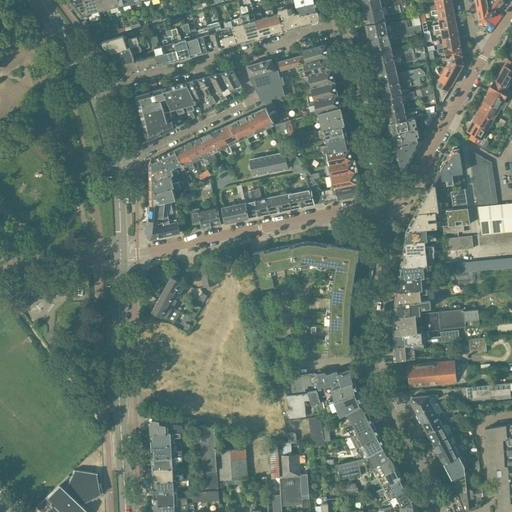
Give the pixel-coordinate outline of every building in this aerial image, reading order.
[(89,16),(85,0),(69,0),(68,2),(72,5),(82,18),(89,16)] [(90,16),(89,13),(99,11),(96,0),(85,0),(89,16),(90,16)] [(110,8),(107,0),(96,0),(99,11),(110,8)] [(120,6),(120,5),(118,0),(107,0),(110,8),(120,6)] [(300,12),(301,15),(318,10),(316,0),(315,0),(314,0),(296,5),(291,7),(293,13),(295,12),(296,13),(300,12)] [(363,5),(364,11),(401,2),(405,1),(404,0),(382,0),(383,1),(380,1),(380,0),(360,0),(362,5),(363,5)] [(451,0),(435,0),(436,4),(430,5),(431,11),(453,6),(451,0)] [(476,0),(480,18),(488,20),(496,9),(503,0),(476,0)] [(365,18),(366,23),(384,19),(383,13),(385,13),(386,14),(403,10),(402,9),(407,8),(405,1),(401,2),(364,11),(366,18),(365,18)] [(438,14),(439,19),(455,16),(453,6),(431,11),(432,15),(438,14)] [(293,28),(304,25),(301,15),(300,12),(296,13),(295,12),(293,13),(291,7),(287,8),(289,14),(293,28)] [(284,31),(293,28),(289,14),(287,8),(278,10),(279,12),(284,31)] [(266,11),(267,16),(272,34),(284,31),(279,12),(274,14),(272,9),(266,11)] [(320,18),(318,10),(301,15),(304,25),(318,21),(320,18)] [(261,37),(272,34),(267,16),(262,17),(261,12),(254,14),(255,19),(261,37)] [(243,17),(249,40),(261,37),(255,19),(254,14),(250,15),(249,13),(242,15),(243,17)] [(231,20),(233,25),(238,43),(249,40),(243,17),(242,15),(240,16),(240,17),(231,20)] [(456,26),(455,16),(439,19),(440,23),(433,25),(434,30),(456,26)] [(386,19),(384,19),(366,23),(369,36),(408,27),(407,19),(389,23),(390,25),(387,25),(386,19)] [(226,27),(221,28),(226,46),(238,43),(233,25),(231,20),(224,22),(226,27)] [(215,49),(226,46),(221,28),(219,21),(207,24),(208,27),(215,49)] [(408,27),(410,35),(416,33),(416,32),(421,31),(420,24),(414,26),(408,27)] [(191,56),(203,53),(199,37),(191,39),(190,37),(192,36),(189,25),(183,26),(186,39),(191,56)] [(442,33),(443,38),(458,35),(456,26),(434,30),(435,34),(442,33)] [(197,30),(199,37),(203,53),(215,49),(208,27),(197,30)] [(410,35),(408,27),(369,36),(372,48),(391,44),(390,38),(393,37),(393,39),(410,35)] [(173,36),(174,41),(180,59),(191,56),(186,39),(182,40),(180,34),(173,36)] [(130,47),(140,44),(137,36),(128,38),(129,41),(127,42),(123,35),(102,41),(110,53),(130,47)] [(152,40),(156,54),(159,65),(170,62),(164,44),(162,38),(162,37),(158,39),(157,35),(151,36),(152,40)] [(162,38),(164,44),(170,62),(180,59),(174,41),(173,36),(173,35),(167,37),(167,36),(165,36),(164,35),(162,35),(162,37),(162,38)] [(460,45),(460,44),(458,35),(443,38),(443,43),(437,44),(438,49),(460,45)] [(130,47),(110,53),(118,64),(134,58),(132,51),(135,50),(136,52),(150,47),(148,41),(140,44),(130,47)] [(292,59),(279,62),(281,68),(281,69),(294,66),(304,63),(304,62),(329,55),(328,53),(330,52),(331,51),(331,49),(331,48),(330,46),(328,46),(327,46),(326,43),(303,50),(304,55),(292,59)] [(372,49),(373,54),(374,54),(376,60),(413,51),(412,43),(395,47),(395,49),(393,50),(391,44),(372,48),(372,49),(373,49),(372,49)] [(445,52),(446,57),(462,54),(462,55),(460,44),(460,45),(438,49),(439,54),(445,52)] [(413,51),(376,60),(377,67),(376,67),(377,72),(397,68),(395,62),(398,61),(399,63),(415,59),(413,51)] [(127,73),(159,65),(156,54),(135,60),(134,58),(118,64),(124,72),(127,73)] [(463,64),(462,55),(462,54),(446,57),(447,63),(448,63),(446,65),(459,73),(463,64)] [(332,68),(329,55),(304,62),(304,63),(305,70),(299,71),(301,77),(302,77),(332,68)] [(494,80),(507,87),(511,78),(511,68),(511,69),(511,68),(511,60),(508,58),(499,75),(497,74),(494,80)] [(247,65),(250,76),(275,70),(272,59),(247,65)] [(439,79),(435,80),(436,86),(438,86),(442,101),(448,91),(451,86),(452,85),(454,81),(459,73),(446,65),(439,79)] [(397,68),(377,72),(379,79),(380,78),(381,84),(420,76),(424,75),(425,74),(425,71),(420,67),(401,72),(401,73),(398,74),(397,68)] [(309,79),(311,87),(335,81),(332,68),(302,77),(303,81),(309,79)] [(241,85),(233,69),(221,72),(229,87),(230,90),(241,85)] [(280,76),(278,69),(275,70),(250,76),(263,100),(271,98),(285,94),(282,85),(286,84),(284,75),(280,76)] [(229,87),(221,72),(209,75),(217,90),(218,92),(224,104),(229,102),(226,96),(232,93),(230,90),(229,87)] [(209,75),(198,79),(205,93),(207,98),(210,105),(216,102),(212,94),(218,92),(217,90),(209,75)] [(383,97),(384,96),(403,92),(410,91),(409,86),(421,83),(420,81),(423,80),(425,79),(424,75),(420,76),(381,84),(383,91),(382,91),(383,97)] [(198,79),(186,82),(196,101),(200,99),(198,96),(205,93),(198,79)] [(507,87),(494,80),(489,90),(490,90),(505,99),(511,89),(507,87)] [(338,94),(335,81),(311,87),(312,95),(306,97),(308,102),(338,94)] [(196,101),(186,82),(174,85),(184,106),(186,105),(189,110),(189,111),(190,114),(193,119),(195,118),(191,110),(195,109),(192,103),(196,102),(196,101)] [(166,97),(168,101),(172,109),(176,108),(179,114),(184,112),(182,107),(184,106),(174,85),(162,88),(166,97)] [(403,92),(384,96),(384,97),(383,97),(385,104),(384,104),(385,110),(404,105),(403,99),(405,98),(406,100),(434,93),(433,85),(421,88),(410,91),(403,92)] [(162,88),(136,96),(139,105),(166,97),(162,88)] [(486,94),(483,100),(484,100),(499,109),(505,99),(490,90),(488,94),(486,94)] [(341,106),(338,94),(308,102),(311,114),(317,113),(318,112),(341,106)] [(142,116),(164,110),(162,103),(168,101),(166,97),(139,105),(142,116)] [(271,98),(263,100),(266,106),(269,110),(276,108),(271,98)] [(484,100),(483,100),(481,104),(481,105),(479,110),(494,118),(499,109),(484,100)] [(418,116),(421,115),(427,114),(431,113),(429,107),(426,108),(425,105),(408,109),(408,111),(405,112),(404,105),(385,110),(386,116),(388,116),(389,122),(415,116),(418,116)] [(257,111),(269,133),(272,132),(269,126),(276,123),(269,110),(266,106),(257,111)] [(343,115),(341,106),(318,112),(320,120),(343,115)] [(278,117),(287,115),(286,108),(276,110),(278,117)] [(142,116),(145,129),(168,122),(175,120),(174,116),(172,116),(170,111),(165,113),(164,110),(142,116)] [(475,114),(472,119),(473,119),(489,128),(494,118),(479,110),(477,113),(475,114)] [(266,135),(269,133),(257,111),(248,115),(258,135),(264,132),(266,135)] [(431,113),(427,114),(421,115),(418,116),(420,125),(423,124),(424,132),(437,111),(431,113)] [(258,135),(248,115),(239,119),(250,142),(260,137),(258,135)] [(345,124),(343,115),(320,120),(321,124),(314,125),(315,130),(316,130),(345,124)] [(389,122),(392,134),(402,131),(408,130),(408,129),(416,127),(415,124),(417,123),(415,116),(389,122)] [(239,119),(229,123),(239,141),(244,138),(247,143),(250,142),(239,119)] [(276,123),(279,130),(283,136),(294,134),(291,119),(276,123)] [(484,136),(489,128),(473,119),(472,119),(470,123),(470,125),(467,130),(472,133),(469,138),(485,147),(488,142),(487,138),(484,136)] [(175,120),(168,122),(145,129),(147,140),(176,126),(176,124),(175,120)] [(239,141),(229,123),(220,128),(231,149),(241,144),(239,141)] [(328,135),(329,139),(347,135),(345,124),(316,130),(315,130),(314,130),(316,138),(328,135)] [(402,131),(403,136),(398,137),(397,141),(393,141),(394,145),(402,144),(402,142),(408,140),(417,139),(417,135),(419,134),(418,127),(416,127),(408,129),(408,130),(402,131)] [(220,128),(211,132),(220,149),(223,148),(229,152),(232,150),(231,149),(220,128)] [(392,134),(393,141),(397,141),(398,137),(403,136),(402,131),(392,134)] [(211,132),(202,136),(214,159),(217,157),(216,156),(222,154),(220,149),(211,132)] [(350,147),(347,135),(329,139),(330,144),(320,146),(322,153),(327,152),(350,147)] [(215,161),(214,159),(202,136),(193,140),(202,158),(206,165),(215,161)] [(405,168),(420,140),(417,139),(408,140),(402,142),(402,144),(394,145),(400,169),(405,168)] [(193,140),(184,145),(195,167),(199,166),(196,160),(202,158),(193,140)] [(184,145),(175,149),(184,166),(185,168),(187,171),(193,169),(195,167),(184,145)] [(463,171),(459,146),(457,145),(454,145),(449,153),(454,181),(460,180),(459,172),(463,171)] [(353,159),(353,158),(354,158),(355,156),(355,153),(352,152),(351,152),(350,147),(327,152),(330,164),(353,159)] [(150,162),(150,171),(170,162),(172,163),(174,167),(180,165),(182,169),(185,168),(184,166),(175,149),(151,160),(150,162)] [(284,151),(250,158),(254,176),(288,169),(284,151)] [(474,152),(471,157),(476,161),(478,164),(484,157),(474,152)] [(454,181),(449,153),(446,159),(443,161),(441,165),(441,167),(444,183),(447,183),(447,184),(454,183),(454,181)] [(291,158),(294,173),(308,170),(298,157),(291,158)] [(471,157),(472,165),(482,175),(486,171),(478,164),(476,161),(471,157)] [(478,164),(486,171),(492,165),(488,165),(488,160),(484,157),(478,164)] [(355,170),(353,159),(330,164),(332,175),(355,170)] [(150,171),(150,182),(171,174),(174,174),(179,173),(178,169),(173,171),(172,168),(174,167),(172,163),(170,162),(150,171)] [(441,165),(433,182),(415,214),(442,210),(441,202),(438,203),(436,187),(444,186),(444,183),(441,167),(441,165)] [(482,175),(472,165),(473,174),(479,179),(482,175)] [(482,175),(479,179),(483,183),(493,172),(492,165),(486,171),(482,175)] [(332,188),(358,183),(355,170),(332,175),(335,185),(331,185),(332,188)] [(483,183),(479,187),(483,191),(494,180),(493,172),(483,183)] [(171,174),(150,182),(151,193),(180,184),(182,183),(182,181),(173,183),(171,174)] [(475,183),(479,187),(483,183),(479,179),(473,174),(475,183)] [(314,204),(324,202),(321,190),(319,186),(311,176),(308,177),(310,188),(314,204)] [(483,191),(488,195),(495,187),(494,180),(483,191)] [(180,184),(151,193),(151,204),(166,201),(176,199),(173,190),(184,187),(182,183),(180,184)] [(360,194),(358,183),(332,188),(321,190),(324,202),(360,194)] [(476,193),(484,200),(488,195),(483,191),(479,187),(475,183),(476,193)] [(226,222),(249,218),(245,202),(241,184),(237,185),(238,193),(240,193),(241,197),(242,197),(243,202),(223,206),(226,222)] [(488,195),(484,200),(489,205),(498,204),(495,187),(488,195)] [(203,196),(213,194),(212,188),(202,190),(203,196)] [(254,189),(259,215),(270,213),(267,197),(262,198),(259,188),(254,189)] [(288,193),(291,209),(314,204),(310,188),(288,193)] [(250,201),(245,202),(249,218),(259,215),(254,189),(248,190),(250,201)] [(453,208),(447,209),(447,210),(447,215),(449,225),(463,224),(470,223),(468,206),(467,207),(465,189),(451,190),(453,208)] [(288,193),(267,197),(270,213),(291,209),(288,193)] [(484,200),(476,193),(478,206),(489,205),(484,200)] [(176,199),(166,201),(151,204),(149,223),(170,219),(180,217),(176,199)] [(507,231),(509,231),(506,203),(498,204),(489,205),(478,206),(482,234),(485,233),(491,233),(496,232),(501,232),(507,231)] [(202,221),(203,227),(221,223),(218,208),(200,212),(199,208),(191,210),(194,223),(202,221)] [(407,230),(422,228),(427,228),(437,227),(436,220),(432,220),(432,217),(442,216),(442,215),(447,215),(447,210),(442,210),(415,214),(407,230)] [(171,222),(170,219),(149,223),(148,235),(151,238),(181,231),(179,221),(171,222)] [(444,233),(464,231),(463,224),(449,225),(443,226),(444,233)] [(422,228),(407,230),(404,242),(436,239),(436,236),(428,237),(427,228),(422,228)] [(474,234),(465,235),(467,247),(475,246),(474,234)] [(465,235),(457,236),(458,248),(467,247),(465,235)] [(458,248),(457,236),(448,237),(449,249),(458,248)] [(436,239),(404,242),(402,254),(435,251),(434,245),(426,246),(425,243),(432,242),(432,243),(439,243),(438,239),(436,239)] [(279,247),(284,268),(310,262),(309,240),(279,247)] [(339,244),(309,240),(310,262),(336,266),(339,244)] [(339,244),(336,266),(335,271),(356,274),(360,247),(339,244)] [(274,287),(271,270),(284,268),(279,247),(253,252),(258,273),(261,290),(274,287)] [(402,254),(400,266),(431,263),(431,262),(430,262),(430,260),(427,261),(427,256),(440,255),(440,250),(435,251),(402,254)] [(398,279),(429,276),(429,274),(427,275),(427,273),(425,273),(424,268),(431,267),(431,263),(400,266),(398,279)] [(201,275),(213,272),(212,266),(199,269),(201,275)] [(353,300),(356,274),(335,271),(331,298),(353,300)] [(201,275),(202,281),(215,278),(213,272),(201,275)] [(468,272),(464,272),(460,272),(461,283),(469,282),(468,272)] [(172,275),(165,287),(182,296),(189,284),(172,275)] [(429,276),(398,279),(397,291),(428,288),(428,286),(426,287),(425,285),(423,285),(423,281),(434,279),(434,275),(429,276)] [(216,284),(215,278),(202,281),(204,287),(216,284)] [(175,308),(182,296),(165,287),(159,299),(175,308)] [(428,288),(397,291),(395,303),(424,300),(429,299),(428,292),(428,288)] [(353,300),(331,298),(330,326),(352,327),(353,300)] [(181,311),(175,308),(159,299),(152,311),(169,320),(174,323),(181,311)] [(424,300),(395,303),(394,315),(421,312),(420,306),(423,305),(423,307),(432,306),(431,299),(429,299),(424,300)] [(463,308),(421,312),(394,315),(393,333),(415,331),(426,330),(480,325),(478,309),(463,310),(463,308)] [(146,326),(145,374),(195,375),(196,351),(187,350),(186,362),(164,361),(164,351),(171,352),(171,327),(146,326)] [(351,354),(352,327),(330,326),(330,339),(329,353),(351,354)] [(415,331),(393,333),(394,345),(425,343),(458,341),(458,330),(440,331),(440,336),(428,337),(427,330),(426,330),(415,331)] [(485,337),(477,338),(469,339),(470,353),(487,351),(485,337)] [(415,358),(415,348),(426,348),(425,343),(394,345),(394,359),(415,358)] [(462,363),(455,364),(455,361),(443,361),(442,359),(437,360),(437,362),(408,364),(409,375),(463,371),(462,363)] [(307,373),(308,385),(318,384),(319,388),(331,385),(333,388),(355,381),(351,369),(338,372),(338,370),(327,373),(326,371),(307,373)] [(456,382),(456,378),(457,378),(457,382),(466,382),(466,377),(463,377),(463,371),(409,375),(410,385),(456,382)] [(291,375),(293,394),(305,393),(304,388),(308,387),(308,385),(307,373),(291,375)] [(335,400),(359,392),(355,381),(333,388),(321,390),(323,396),(334,392),(335,400)] [(496,395),(511,394),(510,382),(466,387),(467,398),(469,398),(469,400),(491,398),(491,396),(496,395)] [(320,402),(316,390),(307,391),(308,392),(310,399),(313,408),(313,410),(318,409),(316,403),(320,402)] [(308,392),(305,393),(293,394),(287,395),(290,417),(314,414),(313,410),(313,408),(307,408),(308,410),(306,411),(304,399),(310,399),(308,392)] [(340,415),(347,412),(363,403),(359,392),(335,400),(325,400),(329,408),(337,405),(340,415)] [(183,394),(181,414),(254,423),(257,403),(183,394)] [(412,396),(410,400),(416,412),(438,400),(439,402),(444,400),(442,396),(437,399),(436,396),(433,397),(433,396),(431,397),(430,395),(412,396)] [(438,400),(416,412),(422,422),(443,411),(444,411),(439,402),(438,400)] [(318,410),(325,408),(323,401),(320,402),(316,403),(318,409),(318,410)] [(363,403),(347,412),(350,418),(344,422),(346,426),(369,414),(363,403)] [(443,411),(422,422),(427,432),(447,422),(448,424),(454,421),(451,416),(446,419),(443,411)] [(374,424),(369,414),(346,426),(351,436),(358,433),(374,424)] [(323,438),(324,438),(324,436),(323,429),(323,428),(322,419),(322,417),(319,417),(310,418),(312,439),(323,438)] [(151,421),(151,432),(183,430),(183,424),(153,418),(151,421)] [(447,422),(427,432),(433,443),(450,434),(449,432),(452,431),(448,424),(447,422)] [(498,511),(511,511),(511,423),(485,428),(488,478),(497,478),(498,511)] [(204,470),(218,469),(217,448),(216,426),(201,424),(204,470)] [(380,435),(374,424),(358,433),(351,436),(350,437),(356,448),(357,447),(380,435)] [(152,444),(175,443),(174,441),(171,441),(171,436),(184,435),(183,430),(151,432),(150,434),(150,438),(152,439),(152,444)] [(297,442),(296,434),(294,432),(288,432),(287,433),(289,442),(297,442)] [(435,449),(436,449),(438,453),(454,445),(453,443),(456,442),(453,435),(451,436),(450,434),(433,443),(434,444),(433,446),(435,449)] [(369,454),(385,445),(380,435),(357,447),(359,451),(362,457),(363,457),(369,454)] [(291,443),(279,440),(280,475),(281,481),(281,494),(282,504),(302,503),(302,500),(301,467),(300,453),(292,454),(291,443)] [(182,442),(175,443),(152,444),(152,449),(151,451),(151,454),(152,455),(152,456),(183,454),(182,442)] [(458,443),(454,445),(438,453),(440,457),(440,459),(441,462),(443,462),(444,463),(461,454),(463,453),(458,443)] [(270,446),(272,475),(280,475),(279,445),(270,446)] [(363,457),(365,462),(367,462),(367,460),(369,458),(373,466),(391,456),(385,445),(369,454),(363,457)] [(247,447),(217,448),(218,469),(218,479),(228,479),(229,479),(242,478),(249,478),(247,447)] [(152,456),(153,457),(151,458),(151,461),(153,463),(153,468),(176,467),(176,465),(178,465),(180,463),(180,459),(183,459),(183,454),(152,456)] [(452,478),(465,472),(464,465),(460,458),(462,457),(461,454),(444,463),(452,478)] [(375,470),(378,476),(396,467),(391,456),(373,466),(367,469),(368,472),(369,475),(371,474),(370,472),(375,470)] [(338,479),(368,472),(367,469),(365,462),(363,457),(362,457),(338,463),(338,479)] [(153,468),(153,473),(152,474),(152,478),(153,480),(154,480),(184,478),(184,473),(181,473),(181,470),(179,468),(176,468),(176,467),(153,468)] [(303,503),(303,509),(303,511),(308,511),(309,510),(311,510),(310,499),(307,499),(307,493),(309,493),(308,467),(301,467),(302,500),(302,503),(303,503)] [(380,480),(384,487),(402,477),(396,467),(378,476),(371,480),(373,482),(374,481),(375,483),(380,480)] [(42,511),(41,511),(83,511),(85,509),(81,505),(82,504),(82,503),(100,493),(95,473),(97,473),(97,472),(75,469),(65,489),(58,483),(45,496),(51,502),(42,511)] [(218,479),(218,469),(204,470),(205,490),(193,490),(193,499),(193,500),(220,499),(219,489),(218,485),(218,479)] [(465,472),(452,478),(457,492),(467,488),(466,483),(471,481),(468,471),(465,472)] [(385,490),(389,496),(407,487),(402,477),(384,487),(377,490),(378,492),(379,491),(380,493),(385,490)] [(184,478),(154,480),(154,481),(152,482),(152,486),(154,487),(154,492),(175,491),(180,491),(179,484),(190,484),(189,478),(184,478)] [(352,480),(339,481),(339,493),(359,492),(355,482),(352,482),(352,480)] [(377,503),(373,487),(368,488),(372,504),(377,503)] [(391,501),(394,506),(415,503),(407,487),(389,496),(382,500),(383,502),(385,502),(385,503),(391,501)] [(481,487),(467,488),(457,492),(465,510),(478,505),(477,501),(482,500),(481,496),(483,496),(481,487)] [(193,502),(193,500),(193,499),(188,499),(187,497),(178,497),(178,498),(175,498),(175,491),(154,492),(154,497),(153,498),(153,502),(155,503),(155,504),(188,502),(193,502)] [(282,511),(282,504),(281,494),(273,495),(273,511),(282,511)] [(328,511),(331,511),(332,511),(335,511),(338,508),(337,498),(328,498),(328,502),(328,511)] [(155,511),(176,511),(176,507),(179,507),(179,508),(188,507),(188,502),(155,504),(155,505),(153,506),(153,510),(155,511)] [(328,511),(328,502),(321,502),(321,506),(316,506),(316,511),(328,511)] [(401,511),(418,511),(415,503),(394,506),(393,506),(393,509),(393,511),(399,511),(400,511),(402,511),(401,511)]
